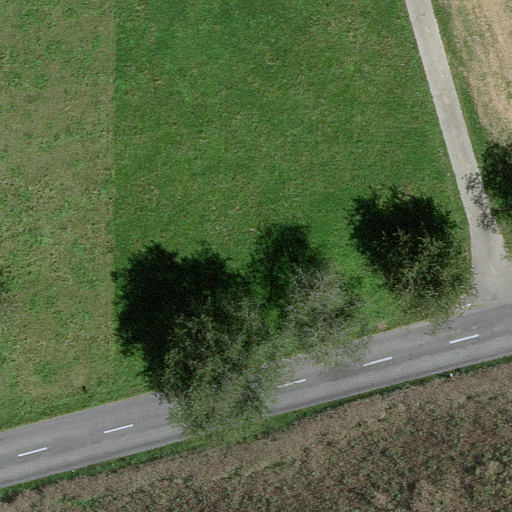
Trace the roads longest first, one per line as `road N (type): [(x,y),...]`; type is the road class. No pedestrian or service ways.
road 1 (tertiary): [(511,328),(0,463)]
road 2 (track): [(427,0),(511,294)]
